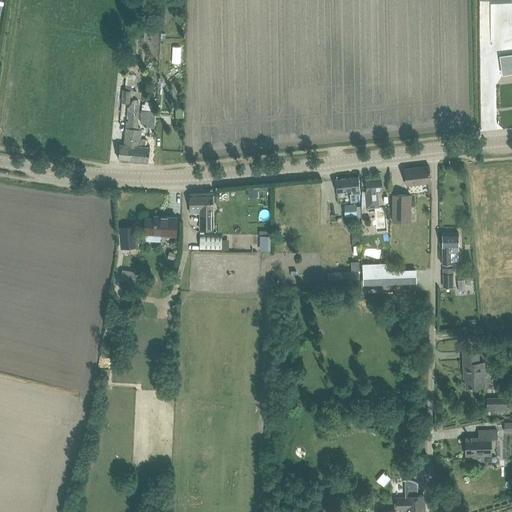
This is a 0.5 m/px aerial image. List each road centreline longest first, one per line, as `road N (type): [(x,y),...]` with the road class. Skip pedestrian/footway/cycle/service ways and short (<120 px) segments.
road 1 (tertiary): [(433,149),(132,178),(0,161)]
road 2 (unclassified): [(435,511),(433,149)]
